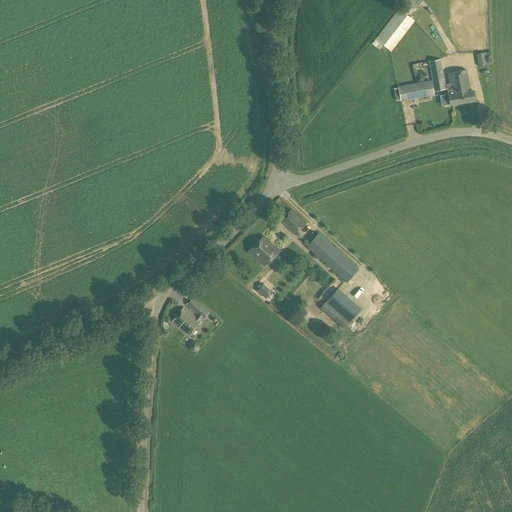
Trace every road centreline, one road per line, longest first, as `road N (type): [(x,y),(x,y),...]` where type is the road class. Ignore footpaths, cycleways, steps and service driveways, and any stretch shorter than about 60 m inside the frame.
road 1 (unclassified): [(511,140),(489,132),(422,137),(271,182)]
road 2 (unclassified): [(142,511),(142,407),(160,293)]
road 3 (unclassified): [(271,182),(277,0)]
road 4 (unclassified): [(0,365),(160,293)]
road 5 (unclassified): [(160,293),(226,239),(271,182)]
